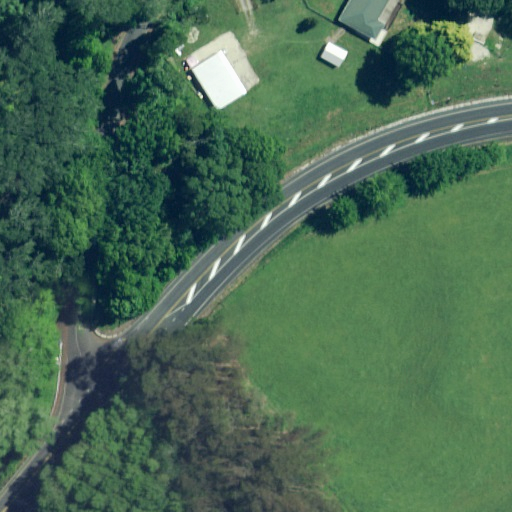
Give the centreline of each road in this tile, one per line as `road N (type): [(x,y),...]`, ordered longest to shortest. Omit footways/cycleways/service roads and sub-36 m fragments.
road 1 (primary): [(100,389),(240,235),(313,182),(416,136),(511,115)]
road 2 (unclassified): [(100,389),(71,333),(100,143),(177,0)]
road 3 (primary): [(2,511),(100,389)]
